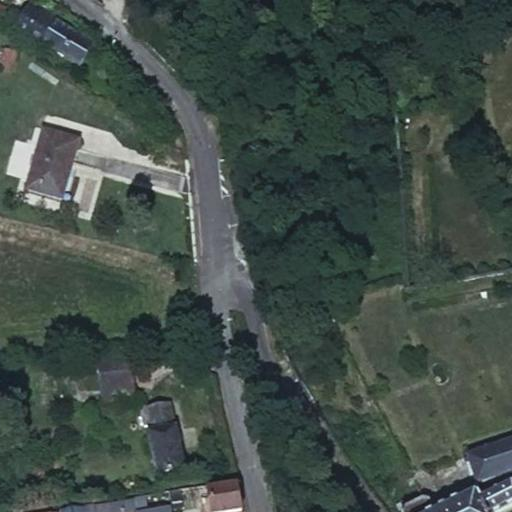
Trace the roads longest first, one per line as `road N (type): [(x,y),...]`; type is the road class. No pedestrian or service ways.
road 1 (unclassified): [(369,511),(210,234)]
road 2 (residential): [(210,234),(252,511)]
road 3 (residential): [(113,29),(195,115),(210,234)]
